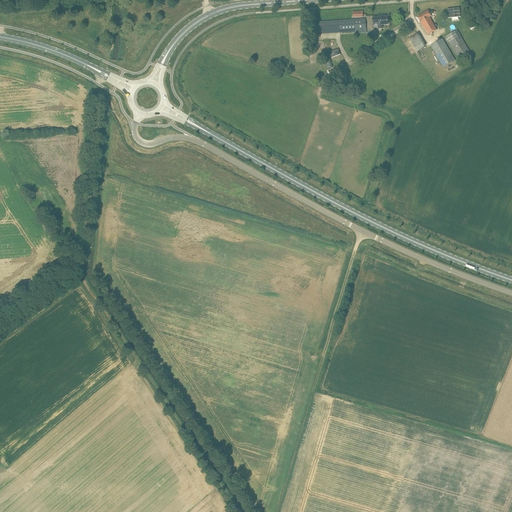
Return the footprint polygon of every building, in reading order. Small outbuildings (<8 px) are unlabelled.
[(460,8),(448,9),(448,18),(461,17),(460,8)] [(431,16),(431,15),(428,11),(418,17),(421,22),(428,35),(437,30),(430,17),(431,16)] [(388,24),(388,22),(388,17),(373,18),(374,23),(378,23),(378,25),(378,29),(382,28),(382,24),(388,24)] [(365,18),(315,22),(316,27),(316,34),(356,31),(366,30),(365,23),(365,18)] [(457,30),(446,37),(458,59),(470,52),(457,30)] [(411,37),(416,51),(426,47),(421,34),(411,37)] [(440,40),(431,45),(443,67),(453,61),(455,60),(442,38),(440,40)] [(330,52),(332,58),(335,56),(336,60),(341,58),(338,49),(330,52)]
